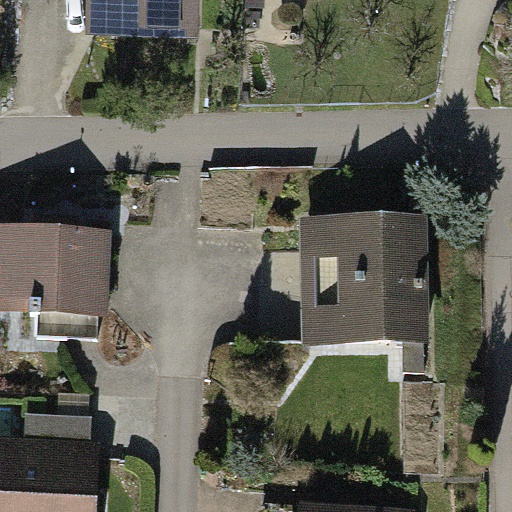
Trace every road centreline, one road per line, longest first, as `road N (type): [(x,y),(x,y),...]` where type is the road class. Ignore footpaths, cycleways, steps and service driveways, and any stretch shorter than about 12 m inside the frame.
road 1 (residential): [(500,135),(0,143)]
road 2 (residential): [(176,511),(189,226)]
